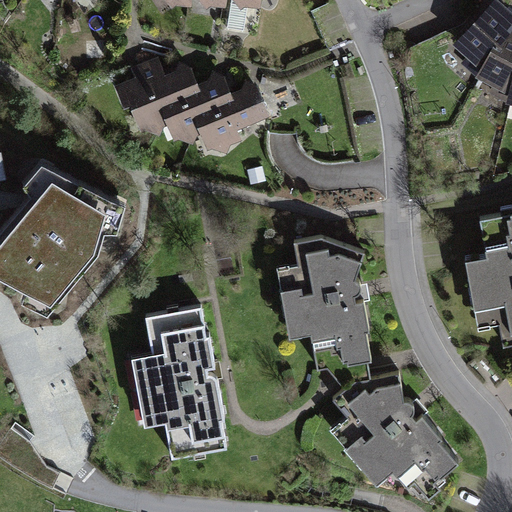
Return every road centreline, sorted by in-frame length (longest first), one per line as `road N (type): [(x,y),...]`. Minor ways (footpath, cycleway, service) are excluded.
road 1 (residential): [(490,511),(503,456),(491,428),(425,346),(407,302),(393,120),(364,30)]
road 2 (residential): [(224,511),(159,506),(89,481)]
